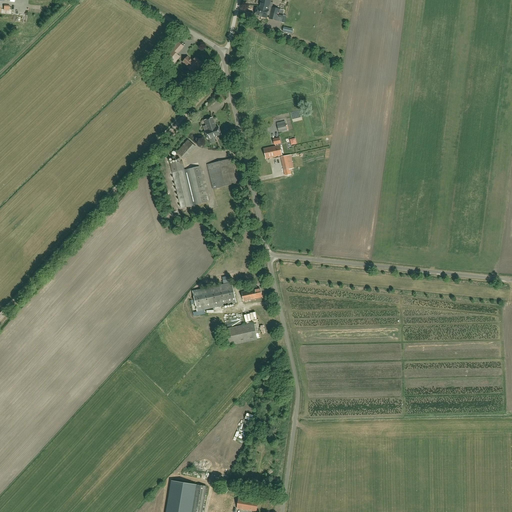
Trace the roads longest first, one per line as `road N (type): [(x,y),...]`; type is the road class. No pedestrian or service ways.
road 1 (track): [(0,324),(226,69)]
road 2 (unclassified): [(282,511),(297,386),(268,257)]
road 3 (unclassified): [(511,280),(268,257)]
road 4 (unclassified): [(268,257),(226,51)]
